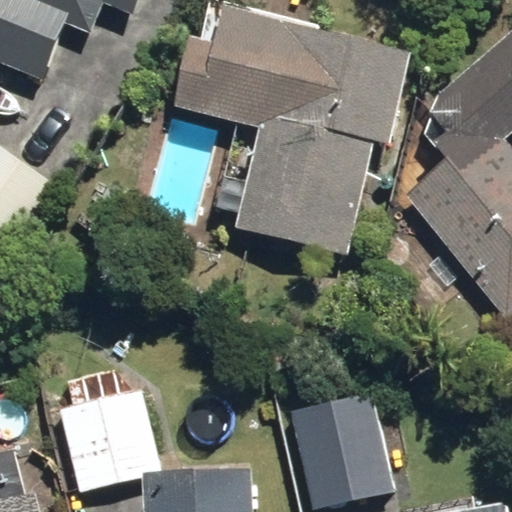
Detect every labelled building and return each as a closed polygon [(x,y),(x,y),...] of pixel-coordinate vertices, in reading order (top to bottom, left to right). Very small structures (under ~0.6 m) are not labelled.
[(0,0),(0,55),(43,71),(61,23),(102,38),(110,15),(136,25),(144,0),(0,0)] [(409,50),(224,4),(214,43),(191,37),(174,106),(265,128),(241,225),(346,251),(374,138),(386,141),(409,50)] [(511,153),(499,138),(511,128),(511,35),(419,111),(454,154),(405,193),(507,318),(511,314),(511,153)] [(0,243),(5,246),(57,135),(0,108),(0,243)] [(73,408),(87,483),(169,468),(155,393),(73,408)] [(305,402),(314,505),(397,498),(389,395),(305,402)] [(259,511),(253,467),(132,476),(134,511),(259,511)] [(0,511),(45,511),(42,496),(0,505),(0,511)]
